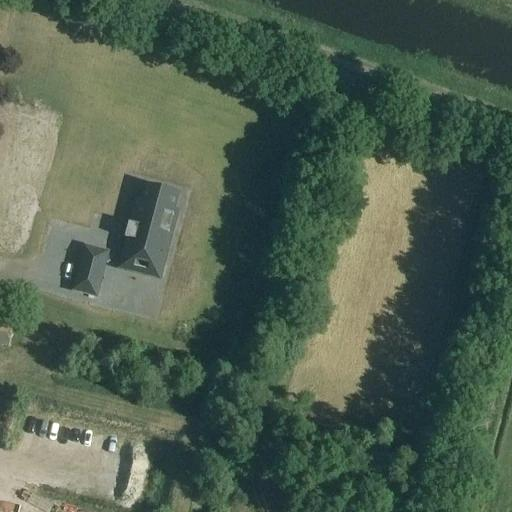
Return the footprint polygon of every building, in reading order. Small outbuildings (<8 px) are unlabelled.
[(126,259),(147,265),(162,269),(162,268),(170,238),(177,212),(173,211),(177,196),(146,188),(145,195),(142,203),(139,202),(132,226),(124,258),(124,259),(126,259)] [(18,262),(32,262),(32,239),(18,239),(18,262)] [(100,277),(103,268),(105,256),(106,254),(83,248),(77,271),(79,271),(100,277)] [(0,344),(9,347),(11,336),(0,333),(0,344)] [(22,421),(13,454),(38,460),(47,427),(22,421)] [(92,449),(94,433),(48,427),(46,443),(92,449)] [(293,434),(293,447),(336,449),(336,436),(293,434)] [(43,469),(67,474),(70,458),(46,453),(43,469)]
